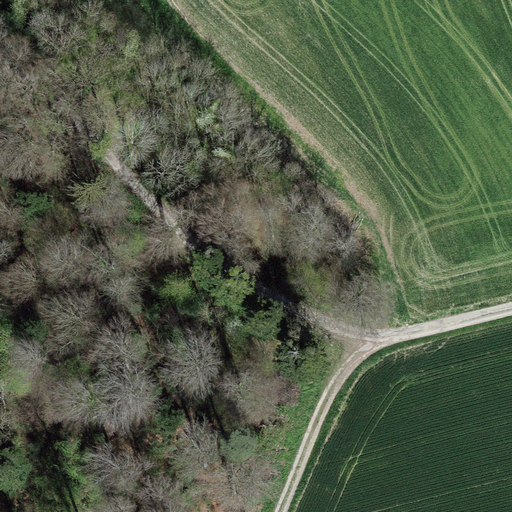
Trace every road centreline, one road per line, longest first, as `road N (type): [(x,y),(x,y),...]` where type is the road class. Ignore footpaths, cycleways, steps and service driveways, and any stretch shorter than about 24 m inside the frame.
road 1 (unclassified): [(511,306),(377,339),(284,302),(184,235),(44,88),(0,59)]
road 2 (track): [(278,511),(332,389),(377,339)]
